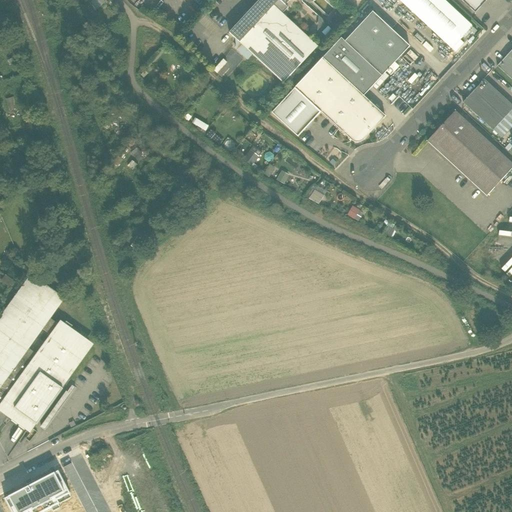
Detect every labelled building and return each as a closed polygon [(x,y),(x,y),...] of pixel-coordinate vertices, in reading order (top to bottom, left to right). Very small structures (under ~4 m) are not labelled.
[(103,0),(93,0),(92,2),(97,8),(105,2),(103,0)] [(259,0),(229,33),(239,43),(273,6),(278,0),(285,6),(289,0),(259,0)] [(398,0),(427,26),(447,4),(442,0),(398,0)] [(460,0),(475,13),(487,0),(460,0)] [(472,27),(447,4),(427,26),(452,49),(472,27)] [(239,43),(283,83),(317,47),(273,6),(239,43)] [(341,39),(322,59),(363,97),(409,47),(372,13),(345,42),(341,39)] [(334,26),(341,20),(336,14),(329,19),(334,26)] [(316,31),(324,22),(316,15),(308,24),(316,31)] [(511,50),(497,66),(511,80),(511,50)] [(321,113),(343,133),(370,103),(363,97),(322,59),(295,88),(321,113)] [(463,103),(493,130),(505,118),(511,109),(511,106),(484,80),(463,103)] [(298,137),(321,113),(295,88),(272,113),(298,137)] [(385,117),(370,103),(343,133),(351,141),(352,141),(355,143),(357,143),(361,142),(364,140),(385,117)] [(427,142),(487,196),(511,168),(511,164),(455,112),(427,142)] [(511,127),(511,124),(505,118),(493,130),(502,139),(511,127)] [(254,166),(261,151),(251,146),(244,160),(254,166)] [(282,171),(277,179),(284,183),(289,175),(282,171)] [(319,204),(326,191),(315,185),(308,198),(319,204)] [(347,215),(358,221),(364,213),(352,206),(347,215)] [(390,223),(386,236),(391,238),(396,225),(390,223)] [(2,280),(11,287),(16,280),(7,273),(2,280)] [(31,275),(0,318),(0,344),(20,359),(50,318),(64,299),(31,275)] [(59,325),(50,318),(20,359),(0,387),(0,409),(1,408),(31,429),(35,424),(37,425),(63,389),(61,388),(90,347),(68,332),(72,326),(66,322),(62,327),(59,325)] [(0,387),(20,359),(0,344),(0,387)] [(41,428),(45,431),(75,388),(72,386),(67,392),(66,391),(40,428),(41,428)] [(68,459),(59,464),(62,469),(71,465),(68,459)] [(4,500),(10,511),(44,511),(59,505),(56,499),(68,493),(57,472),(4,500)]
